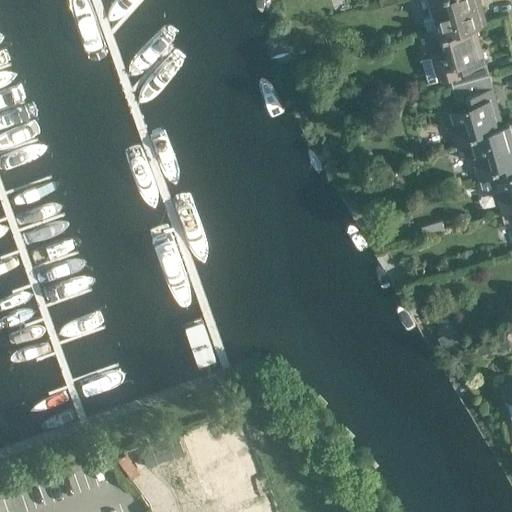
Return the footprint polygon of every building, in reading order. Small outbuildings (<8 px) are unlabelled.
[(429,0),(434,16),(423,20),(426,30),(459,21),(461,29),(475,25),(487,22),(480,0),(429,0)] [(461,29),(459,21),(426,30),(425,30),(433,56),(422,59),(429,82),(450,76),(453,85),(489,75),(475,25),(461,29)] [(489,75),(453,85),(458,104),(448,107),(459,146),(470,142),(491,136),(489,127),(503,123),(489,75)] [(511,120),(503,123),(489,127),(491,136),(470,142),(480,179),(482,179),(511,170),(511,165),(511,162),(511,161),(511,120)] [(511,161),(511,162),(511,165),(511,170),(482,179),(485,190),(495,188),(502,213),(511,210),(511,161)] [(511,381),(503,384),(511,417),(511,381)] [(222,423),(179,441),(188,465),(232,447),(222,423)] [(232,447),(188,465),(198,488),(241,471),(232,447)] [(257,511),(253,499),(219,511),(257,511)]
